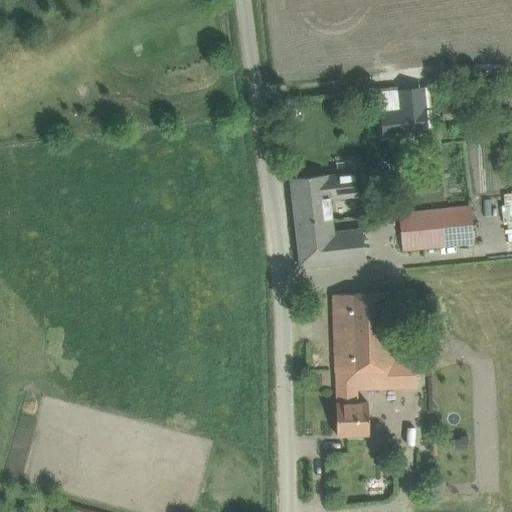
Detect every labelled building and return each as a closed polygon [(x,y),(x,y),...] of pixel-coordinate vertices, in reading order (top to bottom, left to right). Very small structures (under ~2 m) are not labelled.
[(427,132),(425,108),(423,88),(399,90),(402,110),(393,111),(381,112),(384,136),(395,135),(427,132)] [(463,105),(441,107),(442,120),(464,118),(463,105)] [(356,171),(310,176),(290,178),(300,268),(365,261),(362,229),(333,232),(329,199),(359,196),(356,171)] [(475,243),(472,210),(401,216),(404,250),(475,243)] [(393,363),(392,326),(391,294),(353,294),(333,294),(335,373),(337,373),(338,404),(336,404),(337,435),(357,435),(370,434),(369,405),(356,406),(357,390),(417,388),(417,362),(410,362),(393,363)]
